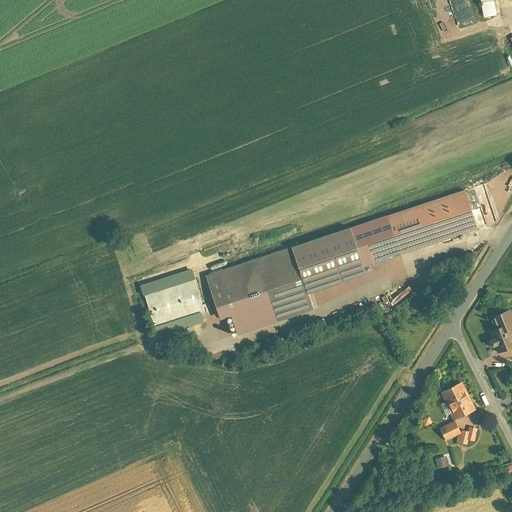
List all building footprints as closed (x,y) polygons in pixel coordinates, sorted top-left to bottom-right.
[(479,0),(483,17),(495,15),(492,0),(479,0)] [(470,189),(482,227),(501,221),(488,183),(470,189)] [(355,227),(368,265),(482,227),(470,189),(355,227)] [(294,248),(310,294),(371,273),(368,265),(355,227),(294,248)] [(294,248),(210,276),(230,336),(315,308),(310,294),(294,248)] [(196,278),(146,294),(158,329),(207,312),(196,278)] [(395,305),(412,289),(409,286),(392,301),(395,305)] [(511,308),(493,316),(498,328),(491,330),(494,338),(492,338),(492,340),(494,346),(497,347),(498,346),(501,352),(511,347),(511,308)] [(465,380),(444,391),(459,420),(480,409),(465,380)] [(465,431),(459,420),(444,427),(450,439),(465,431)] [(438,468),(449,466),(447,456),(436,459),(438,468)]
